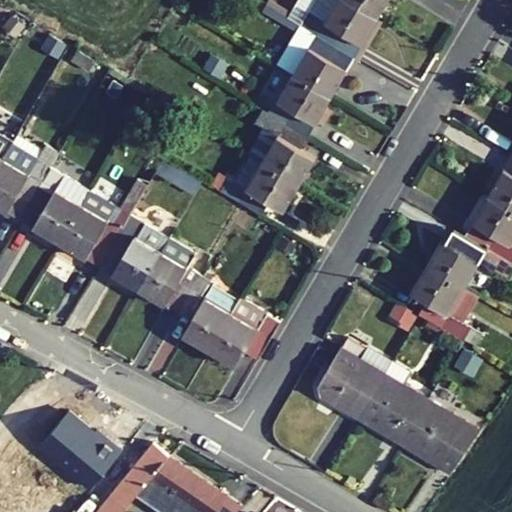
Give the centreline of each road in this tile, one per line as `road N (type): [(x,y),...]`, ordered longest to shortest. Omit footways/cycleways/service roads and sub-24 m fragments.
road 1 (residential): [(233,442),(494,0)]
road 2 (residential): [(0,316),(233,442)]
road 3 (residential): [(233,442),(351,511)]
